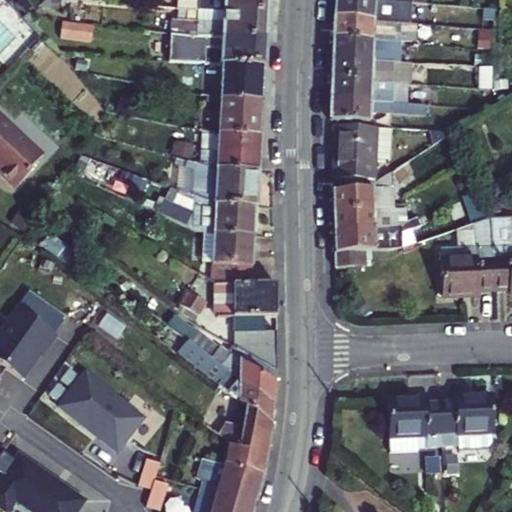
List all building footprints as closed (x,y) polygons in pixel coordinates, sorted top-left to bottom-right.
[(182,19),(224,23),(268,26),(270,0),(181,0),(181,19),(182,19)] [(336,0),(336,7),(375,11),(397,13),(400,13),(410,14),(413,15),(413,0),(336,0)] [(334,29),(374,32),(396,33),(399,33),(409,35),(410,14),(400,13),(397,13),(375,11),(336,7),(334,29)] [(171,45),(198,48),(267,53),(268,26),(224,23),(182,19),(181,31),(172,30),(171,45)] [(61,24),(58,40),(89,45),(91,29),(61,24)] [(396,33),(374,32),(334,29),(333,50),(373,52),(395,53),(396,33)] [(396,33),(395,53),(398,53),(409,55),(410,35),(409,35),(399,33),(396,33)] [(220,79),(223,79),(264,81),(265,81),(267,53),(198,48),(171,45),(169,76),(205,78),(206,64),(221,64),(220,79)] [(373,52),(333,50),(332,71),(372,72),(394,73),(397,73),(398,53),(395,53),(373,52)] [(331,91),(371,92),(393,93),(394,73),(372,72),(332,71),(331,91)] [(397,73),(394,73),(393,93),(409,95),(410,74),(397,73)] [(221,113),(261,117),(264,81),(223,79),(221,113)] [(331,91),(330,112),(392,114),(393,93),(371,92),(331,91)] [(369,125),(394,126),(395,114),(392,114),(330,112),(329,133),(368,134),(369,125)] [(259,151),(261,117),(221,113),(219,149),(259,151)] [(0,122),(0,181),(21,201),(35,185),(33,183),(48,168),(0,122)] [(373,199),(375,139),(335,138),(332,203),(372,201),(373,199)] [(375,139),(374,167),(388,168),(390,139),(375,139)] [(219,149),(217,183),(257,186),(259,151),(219,149)] [(257,186),(217,183),(215,219),(255,221),(257,186)] [(332,203),(333,224),(372,223),(372,213),(390,212),(389,184),(374,196),(373,199),(372,201),(332,203)] [(255,221),(215,219),(183,206),(172,231),(202,246),(205,247),(213,248),(253,250),(255,221)] [(334,246),(373,244),(393,243),(392,230),(373,230),(372,223),(333,224),(334,246)] [(509,303),(511,302),(511,232),(511,227),(496,227),(490,230),(494,299),(508,298),(509,303)] [(490,230),(459,240),(460,257),(441,258),(443,307),(478,306),(478,300),(494,299),(490,230)] [(334,246),(334,265),(362,264),(373,263),(394,259),(393,250),(373,251),(373,244),(334,246)] [(218,295),(250,294),(253,250),(213,248),(211,290),(217,294),(218,295)] [(362,280),(362,264),(334,265),(335,281),(362,280)] [(196,328),(217,294),(211,290),(200,283),(179,317),(196,328)] [(250,294),(218,295),(217,326),(276,328),(275,294),(250,294)] [(43,366),(56,348),(18,321),(0,345),(0,376),(22,392),(36,372),(34,371),(40,363),(43,366)] [(235,341),(235,360),(275,382),(275,342),(235,341)] [(209,370),(272,419),(274,400),(275,382),(235,360),(207,344),(200,354),(213,364),(209,370)] [(244,419),(270,440),(272,419),(209,370),(188,354),(177,367),(244,419)] [(85,385),(58,419),(115,465),(143,431),(85,385)] [(451,406),(438,407),(442,455),(454,455),(454,448),(492,447),(489,397),(450,399),(451,406)] [(425,456),(442,455),(438,407),(422,407),(422,400),(385,403),(388,443),(424,441),(425,456)] [(203,422),(196,432),(226,456),(223,478),(262,490),(270,440),(244,419),(242,440),(224,438),(203,422)] [(3,464),(0,467),(0,485),(4,488),(0,494),(0,511),(16,511),(17,511),(83,511),(18,467),(15,472),(3,464)] [(145,472),(138,498),(151,502),(158,476),(145,472)] [(223,478),(203,472),(197,492),(205,495),(199,511),(256,511),(262,490),(223,478)] [(151,502),(147,511),(162,511),(167,497),(153,493),(151,502)]
